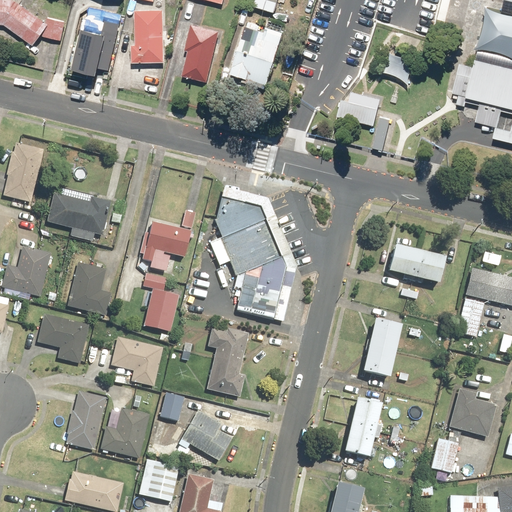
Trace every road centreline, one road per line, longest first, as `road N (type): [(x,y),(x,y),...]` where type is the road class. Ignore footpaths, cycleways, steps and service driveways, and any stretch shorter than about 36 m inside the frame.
road 1 (residential): [(353,178),(0,91)]
road 2 (residential): [(279,511),(353,178)]
road 3 (residential): [(511,218),(353,178)]
road 4 (unknown): [(316,336),(218,307),(200,263)]
